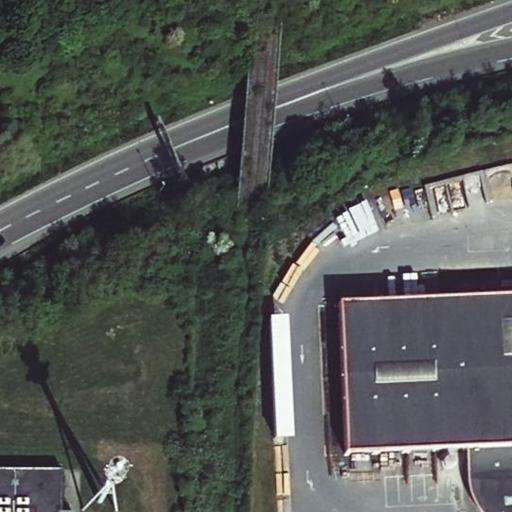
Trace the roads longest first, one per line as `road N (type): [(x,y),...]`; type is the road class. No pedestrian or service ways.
road 1 (motorway): [(70,199),(188,135),(511,16)]
road 2 (motorway): [(70,199),(309,106),(511,52)]
